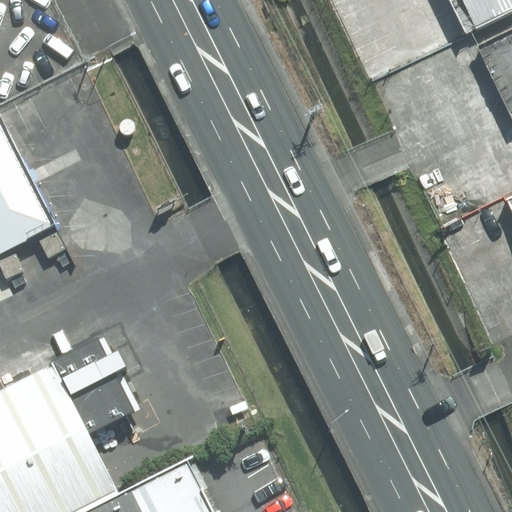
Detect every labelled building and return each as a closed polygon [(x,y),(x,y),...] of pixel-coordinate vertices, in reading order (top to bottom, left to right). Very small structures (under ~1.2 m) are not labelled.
[(511,0),(465,0),(481,32),(511,17),(511,0)] [(511,26),(488,38),(511,90),(511,26)] [(10,114),(0,119),(0,270),(69,237),(10,114)] [(0,396),(0,511),(101,511),(141,493),(76,360),(0,396)] [(141,493),(101,511),(227,511),(203,463),(141,493)]
